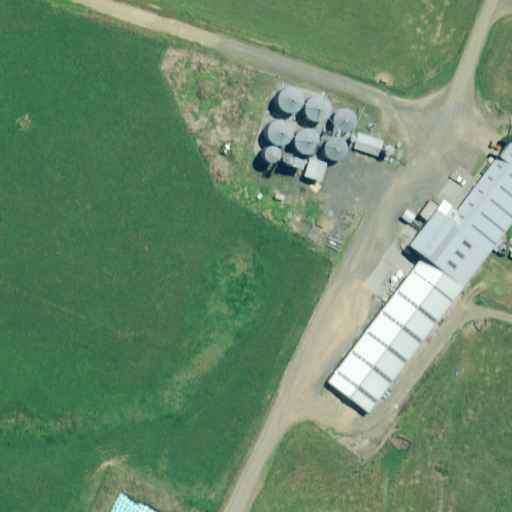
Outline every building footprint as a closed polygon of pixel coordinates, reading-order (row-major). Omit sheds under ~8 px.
[(273,100),(273,103),(274,105),(275,107),(276,108),(278,110),(280,111),(282,112),(284,113),(286,113),(288,113),(290,112),(292,111),(294,110),(296,108),(297,106),(298,104),(298,102),(299,100),(298,98),(298,96),(297,94),(295,92),(294,90),(292,89),(290,88),(288,87),(286,87),(283,88),(281,88),(279,89),(277,90),(276,92),(275,94),(274,96),(273,98),(273,100)] [(300,111),(301,113),(301,115),(302,117),(303,119),(305,120),(307,122),(309,123),(311,123),(313,123),(316,123),(318,122),(320,121),(321,120),(323,119),(324,117),(325,115),(326,112),(326,110),(326,108),(325,106),(324,104),(323,102),(321,101),(319,99),(317,98),(315,98),(313,98),(311,98),(308,99),(307,100),(305,101),(303,102),(302,104),(301,106),(300,108),(300,111)] [(329,121),(329,123),(330,126),(331,127),(332,129),(334,131),(335,132),(338,133),(340,134),(342,134),(344,133),(346,133),(348,132),(350,131),(352,129),(353,127),(354,125),(354,123),(354,121),(354,119),(354,116),(353,114),(351,113),(350,111),(348,110),(346,109),(344,108),(341,108),(339,108),(337,109),(335,110),(333,111),(332,113),(331,115),(330,117),(329,119),(329,121)] [(263,133),(263,135),(264,137),(265,139),(266,141),(268,143),(269,144),(271,145),(274,145),(276,145),(278,145),(280,145),(282,144),(284,142),(286,141),(287,139),(288,137),(288,135),(288,132),(288,130),(288,128),(287,126),(285,124),(284,123),(282,122),(280,121),(278,120),(275,120),(273,120),(271,121),(269,122),(267,123),(266,125),(264,126),(264,128),(263,131),(263,133)] [(288,144),(289,146),(289,148),(290,150),(291,152),(293,153),(295,155),(297,155),(299,156),(301,156),(304,156),(306,155),(308,154),(309,153),(311,151),(312,150),(313,148),(314,145),(314,143),(314,141),(313,139),(312,137),(311,135),(309,134),(307,132),(305,131),(303,131),(301,131),(299,131),(297,131),(295,132),(293,134),(291,135),(290,137),(289,139),(289,141),(288,144)] [(384,140),(358,132),(352,149),(378,158),(384,140)] [(321,151),(321,153),(322,155),(323,157),(324,159),(326,160),(328,162),(330,163),(332,163),(334,163),(336,163),(338,162),(340,161),(342,160),(344,159),(345,157),(346,155),(346,153),(347,150),(346,148),(346,146),(345,144),(343,142),(342,141),(340,139),(338,138),(336,138),(334,138),(331,138),(329,139),(327,140),(325,141),(324,143),(323,144),(322,146),(321,149),(321,151)] [(335,371),(326,382),(366,413),(375,401),(390,382),(406,361),(421,342),(436,321),(452,301),(462,288),(491,251),(511,223),(511,147),(507,144),(455,211),(449,206),(443,214),(436,209),(407,246),(422,258),(412,271),(397,291),(381,311),(366,330),(350,351),(335,371)] [(302,159),(263,145),(258,159),(298,172),(302,159)] [(327,167),(308,160),(301,176),(319,184),(327,167)]
